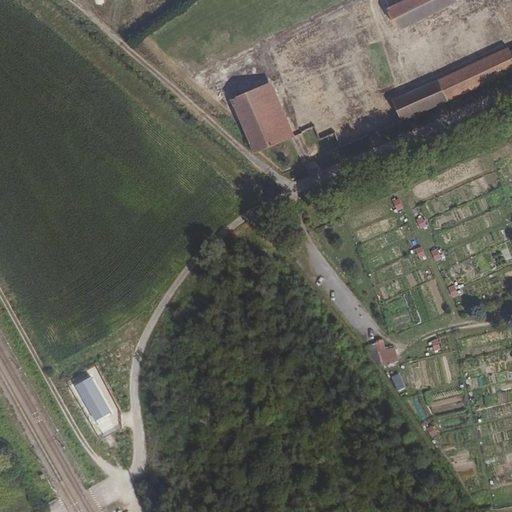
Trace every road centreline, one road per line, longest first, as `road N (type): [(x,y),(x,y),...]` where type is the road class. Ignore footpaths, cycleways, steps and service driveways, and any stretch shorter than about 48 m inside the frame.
road 1 (track): [(63,0),(288,192),(187,270),(155,321),(134,375),(140,452),(131,476)]
road 2 (track): [(0,291),(86,446),(112,471),(131,476)]
